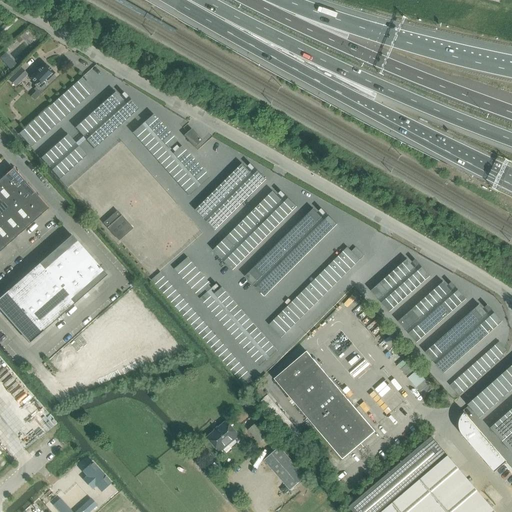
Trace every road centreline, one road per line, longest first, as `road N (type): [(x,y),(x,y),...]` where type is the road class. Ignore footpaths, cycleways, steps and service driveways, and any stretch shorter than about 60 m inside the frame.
road 1 (unclassified): [(0,1),(511,296)]
road 2 (motorway): [(182,0),(227,33),(511,185)]
road 3 (motorway): [(200,0),(511,140)]
road 4 (motorway): [(511,113),(253,0)]
road 5 (motorway): [(511,70),(260,0)]
